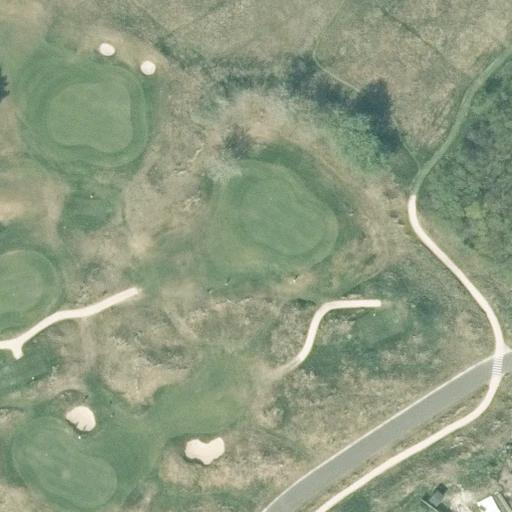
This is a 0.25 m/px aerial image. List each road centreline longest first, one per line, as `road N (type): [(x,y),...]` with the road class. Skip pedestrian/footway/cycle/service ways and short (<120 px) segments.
road 1 (unknown): [(411,199),(289,112),(220,120),(179,165),(0,417)]
road 2 (unclassified): [(511,364),(451,389),(334,464),(279,511)]
